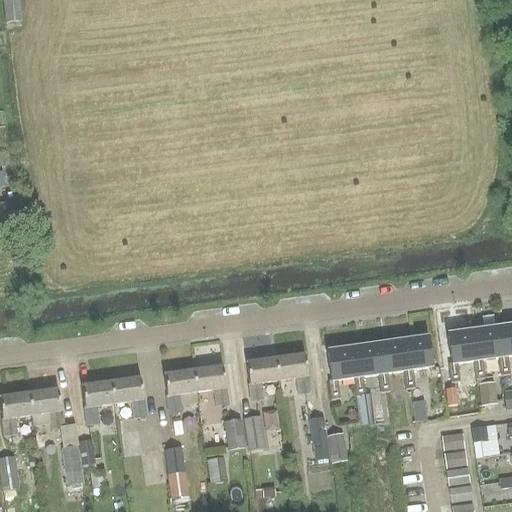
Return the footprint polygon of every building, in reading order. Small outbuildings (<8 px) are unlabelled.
[(2,0),(6,24),(23,22),(19,0),(2,0)] [(0,202),(0,225),(0,227),(27,223),(23,198),(0,202)] [(508,359),(511,359),(511,327),(495,330),(499,361),(501,378),(511,377),(508,359)] [(470,333),(474,364),(477,382),(479,381),(483,408),(497,406),(495,386),(487,387),(484,363),(499,361),(495,330),(470,333)] [(474,364),(470,333),(448,336),(452,366),(449,366),(451,385),(461,384),(459,366),(474,364)] [(429,340),(400,343),(405,374),(407,391),(416,389),(413,372),(433,370),(429,340)] [(389,376),(405,374),(400,343),(375,347),(380,377),(382,395),(382,396),(386,431),(396,429),(389,376)] [(363,379),(380,377),(375,347),(350,350),(354,381),(361,428),(375,426),(371,395),(366,396),(363,379)] [(338,383),(354,381),(350,350),(328,353),(331,382),(330,385),(332,403),(341,401),(338,383)] [(276,361),(279,383),(297,381),(299,400),(312,398),(306,357),(276,361)] [(261,386),(279,383),(276,361),(246,365),(251,405),(264,403),(261,386)] [(197,372),(200,395),(215,393),(218,410),(230,409),(224,368),(197,372)] [(170,416),(182,415),(180,398),(200,395),(197,372),(164,377),(170,416)] [(141,379),(111,384),(114,406),(132,403),(134,420),(147,418),(141,379)] [(97,408),(114,406),(111,384),(82,388),(86,410),(85,410),(87,428),(100,426),(97,408)] [(28,396),(31,418),(49,415),(52,432),(65,431),(59,391),(28,396)] [(31,418),(28,396),(0,399),(0,401),(3,422),(2,422),(5,440),(18,438),(15,420),(31,418)] [(284,409),(269,411),(271,429),(286,427),(284,409)] [(425,411),(414,412),(416,423),(427,421),(425,411)] [(243,421),(248,453),(265,450),(260,418),(243,421)] [(309,422),(314,461),(329,459),(323,420),(309,422)] [(224,424),(228,452),(245,449),(241,421),(224,424)] [(483,459),(480,443),(487,442),(485,428),(471,430),(475,460),(483,459)] [(347,463),(343,435),(327,438),(331,465),(347,463)] [(462,436),(442,438),(443,453),(464,451),(462,436)] [(78,444),(83,472),(95,471),(91,442),(78,444)] [(77,449),(61,451),(67,487),(83,485),(77,449)] [(189,498),(181,450),(163,453),(171,501),(189,498)] [(466,468),(465,453),(444,456),(446,470),(466,468)] [(0,460),(0,479),(4,511),(22,511),(15,459),(0,460)] [(207,462),(210,486),(227,483),(223,459),(207,462)] [(99,487),(111,483),(108,469),(95,473),(99,487)] [(469,485),(467,470),(446,473),(448,488),(469,485)] [(511,490),(511,480),(499,482),(501,492),(511,490)] [(451,505),(472,503),(470,488),(449,491),(451,505)]
